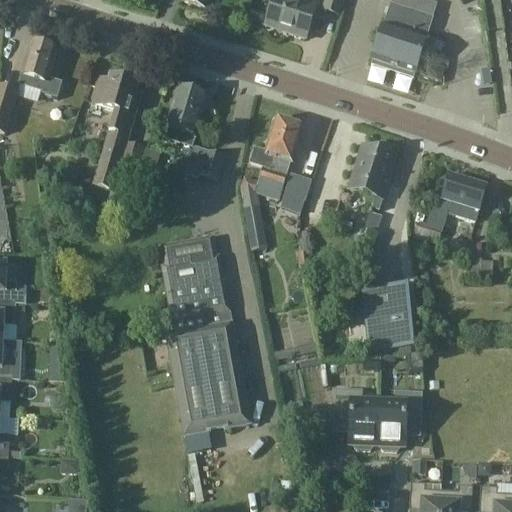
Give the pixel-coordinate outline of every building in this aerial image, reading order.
[(179,0),(179,3),(203,11),(206,0),(179,0)] [(273,0),(264,30),(304,43),(315,10),(284,0),(273,0)] [(338,20),(344,0),(324,0),(320,13),(338,20)] [(433,20),(390,7),(372,63),(415,77),(425,43),(433,20)] [(245,24),(261,29),(264,17),(248,12),(245,24)] [(56,55),(30,46),(20,80),(20,81),(18,88),(42,95),(42,97),(56,101),(61,86),(47,82),(56,55)] [(97,85),(90,108),(100,111),(115,115),(100,165),(94,187),(113,192),(126,148),(141,98),(135,96),(137,87),(126,84),(126,82),(115,78),(114,80),(109,79),(106,88),(97,85)] [(0,89),(0,137),(4,139),(18,95),(0,89)] [(165,132),(166,132),(163,142),(191,151),(206,102),(177,93),(165,132)] [(254,152),(249,167),(262,171),(262,173),(285,180),(289,167),(291,168),(302,132),(276,124),(266,156),(254,152)] [(113,192),(109,203),(127,208),(129,201),(143,153),(126,148),(113,192)] [(371,212),(378,214),(395,161),(361,150),(347,193),(374,202),(371,212)] [(224,160),(206,155),(199,179),(217,184),(224,160)] [(262,173),(255,196),(278,204),(285,180),(262,173)] [(311,185),(290,178),(284,198),(303,205),(304,205),(311,185)] [(425,227),(418,225),(413,243),(436,250),(440,237),(441,237),(447,218),(474,226),(485,190),(449,179),(438,213),(430,211),(425,227)] [(244,182),(239,193),(250,255),(266,252),(257,198),(254,197),(257,186),(244,182)] [(250,429),(219,260),(216,261),(213,248),(205,242),(168,250),(163,257),(165,271),(162,271),(174,339),(166,340),(185,441),(250,429)] [(480,281),(480,280),(481,262),(471,262),(470,281),(480,281)] [(18,269),(6,268),(0,267),(0,306),(15,307),(16,308),(25,308),(25,298),(17,298),(18,286),(18,269)] [(0,306),(0,345),(2,345),(3,329),(15,329),(16,308),(15,307),(0,306)] [(363,352),(403,349),(400,309),(360,312),(363,352)] [(2,345),(0,345),(0,383),(11,384),(12,384),(13,373),(1,373),(2,345)] [(51,347),(50,359),(60,359),(61,348),(51,347)] [(421,357),(405,359),(407,378),(423,376),(421,357)] [(0,405),(11,406),(12,384),(11,384),(0,383),(0,405)] [(335,394),(334,424),(349,425),(348,449),(353,449),(353,452),(355,454),(369,454),(371,452),(371,450),(376,450),(378,407),(360,406),(361,395),(335,394)] [(395,408),(378,407),(376,450),(380,450),(380,453),(382,455),(396,455),(398,454),(398,451),(404,451),(405,427),(420,428),(421,397),(395,396),(395,408)] [(0,460),(7,461),(8,461),(9,439),(0,438),(0,460)] [(0,460),(0,482),(7,483),(8,461),(7,461),(0,460)] [(478,467),(477,480),(490,480),(491,467),(478,467)] [(439,511),(440,495),(424,494),(424,488),(410,488),(408,511),(439,511)] [(440,495),(439,511),(470,511),(472,491),(458,490),(457,496),(440,495)] [(511,511),(511,505),(511,498),(496,498),(496,492),(480,491),(478,511),(511,511)]
